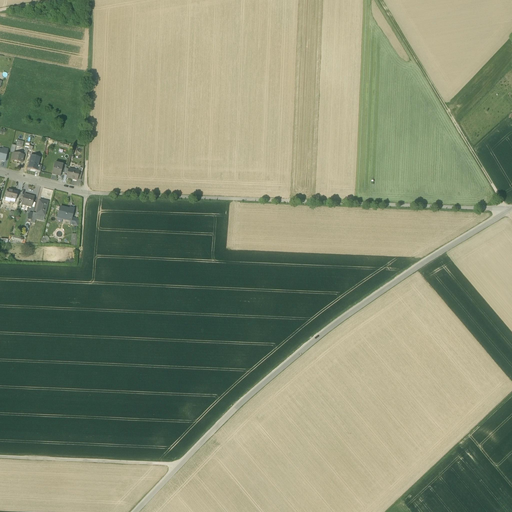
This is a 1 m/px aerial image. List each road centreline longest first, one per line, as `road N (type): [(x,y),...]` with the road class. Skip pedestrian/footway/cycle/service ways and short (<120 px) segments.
road 1 (track): [(502,214),(85,193)]
road 2 (tertiary): [(135,511),(250,395),(390,286)]
road 3 (track): [(379,0),(511,215)]
road 4 (track): [(85,193),(91,0)]
road 5 (track): [(0,456),(181,463)]
road 6 (track): [(511,400),(395,511)]
road 7 (tertiary): [(511,208),(390,286)]
